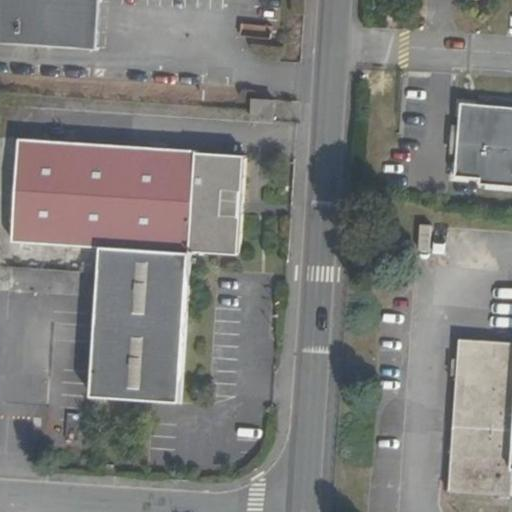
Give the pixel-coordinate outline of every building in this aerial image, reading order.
[(0,0),(0,46),(98,53),(101,0),(0,0)] [(488,107),(462,105),(455,179),(480,182),(480,187),(511,190),(511,103),(488,102),(488,107)] [(251,122),(273,124),(275,105),(253,103),(252,113),(251,122)] [(194,255),(242,258),(249,162),(205,159),(205,155),(24,143),(17,242),(103,248),(101,275),(192,281),(194,255)] [(93,400),(183,407),(192,281),(101,275),(93,400)] [(511,350),(475,348),(466,502),(511,504),(511,350)]
